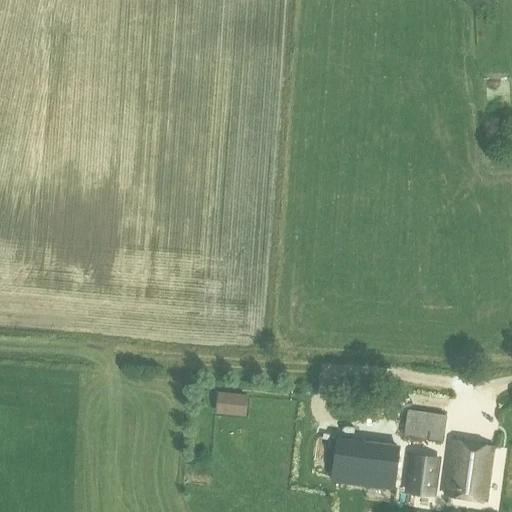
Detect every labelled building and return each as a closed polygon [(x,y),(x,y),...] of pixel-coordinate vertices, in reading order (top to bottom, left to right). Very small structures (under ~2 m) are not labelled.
[(443,441),(447,415),(407,409),(404,435),(443,441)] [(401,446),(337,438),(331,482),(395,489),(401,446)] [(494,447),(452,441),(444,496),(486,502),(494,447)] [(434,494),(439,459),(410,456),(407,493),(434,494)] [(426,511),(427,500),(399,499),(398,511),(426,511)]
